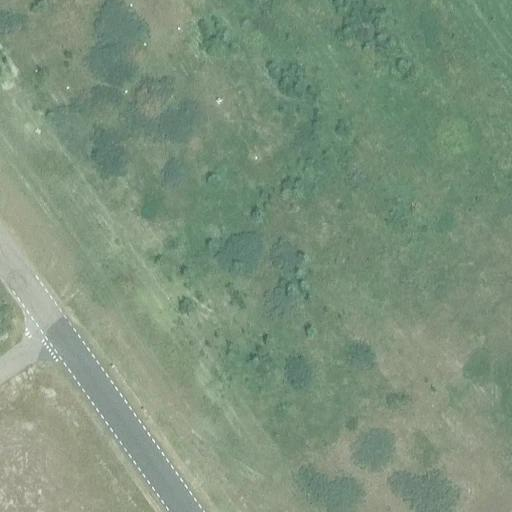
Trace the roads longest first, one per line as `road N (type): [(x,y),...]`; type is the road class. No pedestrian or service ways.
road 1 (unclassified): [(181,511),(0,254)]
road 2 (unclassified): [(0,143),(240,0)]
